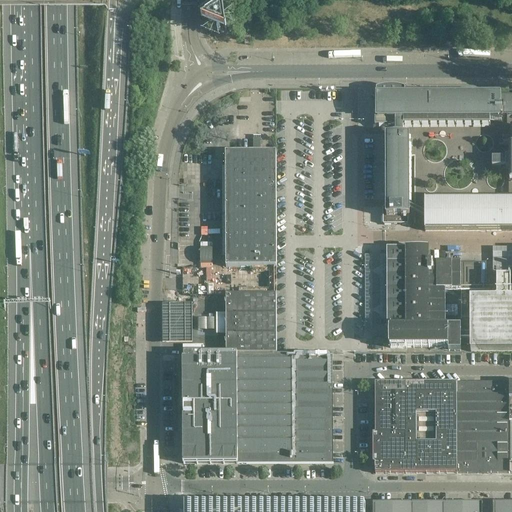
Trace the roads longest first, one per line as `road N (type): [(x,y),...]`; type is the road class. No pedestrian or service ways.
road 1 (motorway): [(75,511),(56,0)]
road 2 (motorway): [(99,511),(94,379),(110,22)]
road 3 (tertiary): [(155,486),(162,156),(177,112),(209,80)]
road 4 (tertiary): [(209,80),(255,71),(511,71)]
road 5 (unclassified): [(351,487),(350,372),(511,372)]
road 6 (motorway): [(29,245),(48,511)]
road 7 (motorway): [(29,245),(19,511)]
road 8 (motorway): [(24,0),(29,245)]
road 9 (unclassified): [(155,486),(351,487)]
road 10 (unclassified): [(351,487),(511,488)]
